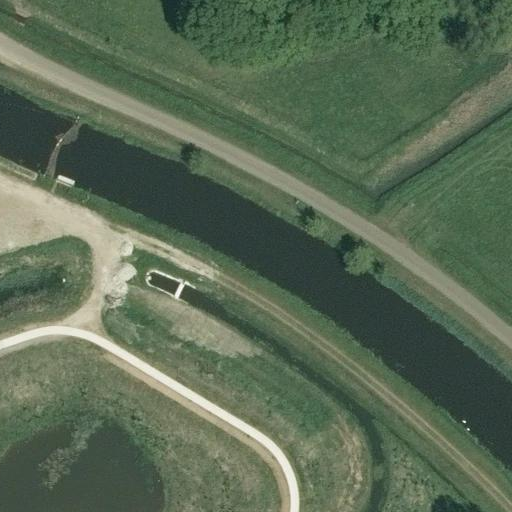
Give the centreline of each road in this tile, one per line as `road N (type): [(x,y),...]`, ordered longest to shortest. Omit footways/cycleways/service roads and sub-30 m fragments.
road 1 (unclassified): [(511,341),(405,257),(271,172),(0,44)]
road 2 (track): [(93,220),(272,308),(382,393),(509,511)]
road 3 (track): [(93,220),(105,264),(94,311),(79,334)]
